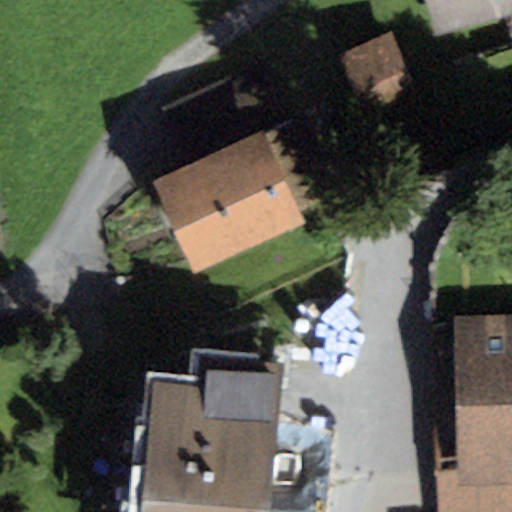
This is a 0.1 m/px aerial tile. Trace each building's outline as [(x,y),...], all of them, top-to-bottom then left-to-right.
[(511,0),(427,0),(436,33),(511,12),(511,0)] [(387,32),(338,55),(366,116),(415,93),(387,32)] [(323,194),(265,62),(170,104),(193,156),(149,175),(192,273),(304,224),(296,206),(323,194)] [(511,511),(511,314),(452,316),(452,317),(456,487),(474,487),(474,511),(511,511)] [(153,380),(140,511),(268,511),(282,363),(197,355),(195,384),(153,380)]
